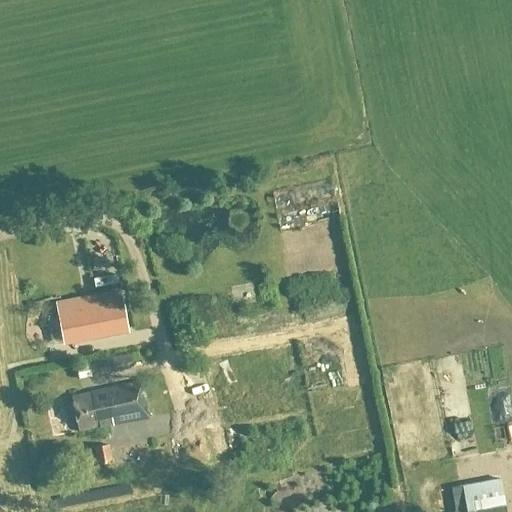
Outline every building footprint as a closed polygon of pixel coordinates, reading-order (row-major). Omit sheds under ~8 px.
[(310,223),(307,208),(280,213),(284,228),(310,223)] [(311,224),(327,222),(326,208),(310,210),(311,224)] [(347,318),(342,288),(327,291),(329,303),(316,305),(314,293),(296,296),(302,326),(347,318)] [(62,343),(126,332),(119,292),(55,304),(62,343)] [(354,333),(306,341),(310,363),(357,355),(354,333)] [(471,410),(469,355),(445,356),(447,411),(471,410)] [(129,356),(88,365),(90,377),(131,368),(129,356)] [(360,365),(313,371),(316,391),(363,386),(360,365)] [(79,433),(147,418),(139,382),(71,397),(79,433)] [(301,401),(258,404),(257,397),(245,398),(244,386),(232,387),(235,428),(302,423),(301,401)] [(479,449),(478,414),(459,414),(460,450),(479,449)] [(107,445),(92,448),(96,467),(111,464),(107,445)] [(461,487),(465,511),(505,511),(499,480),(461,487)]
